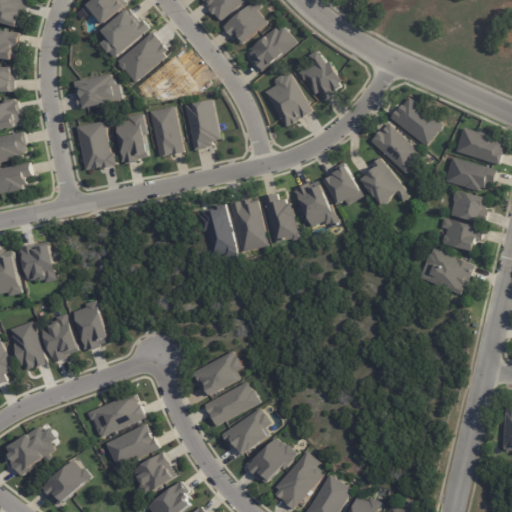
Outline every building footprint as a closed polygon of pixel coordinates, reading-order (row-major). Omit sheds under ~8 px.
[(0,0),(30,0),(22,28),(0,21),(0,0)] [(93,0),(125,0),(129,4),(105,23),(95,11),(90,15),(84,8),(93,0)] [(247,0),(223,21),(217,14),(216,14),(211,9),(212,8),(204,0),(247,0)] [(256,0),(258,0),(264,6),(260,10),(270,22),(243,44),(235,35),(234,37),(225,26),(256,0)] [(130,8),(140,19),(139,19),(142,22),(144,20),(151,28),(146,32),(146,33),(118,56),(116,58),(111,52),(110,53),(102,43),(109,37),(108,36),(106,36),(104,33),(105,32),(104,30),(130,8)] [(285,27),(298,42),(263,72),(253,61),(255,60),(251,55),(252,54),(251,53),(256,50),(254,48),(278,27),(280,31),(285,27)] [(0,29),(21,32),(17,60),(0,57),(0,29)] [(154,31),(162,41),(165,45),(165,44),(169,49),(165,53),(167,56),(137,81),(127,69),(124,70),(120,65),(121,63),(119,61),(154,31)] [(319,50),(322,55),(323,55),(328,63),(331,61),(344,80),(341,82),(344,86),(337,90),(339,92),(326,101),(320,92),(316,94),(306,79),(305,80),(300,72),(315,62),(311,55),(319,50)] [(0,66),(19,66),(19,80),(16,80),(16,91),(0,91),(0,66)] [(290,71),(314,111),(300,120),(294,124),(288,127),(267,92),(278,85),(275,80),(290,71)] [(113,73),(114,77),(116,78),(117,84),(121,83),(125,99),(108,103),(108,104),(81,109),(80,102),(76,81),(113,73)] [(411,97),(446,124),(444,127),(444,129),(442,131),(440,131),(428,147),(392,118),(400,108),(401,109),(405,104),(411,97)] [(0,103),(5,103),(4,101),(16,98),(17,101),(20,101),(22,114),(20,114),(22,125),(16,126),(17,127),(8,129),(8,128),(0,129),(0,103)] [(214,99),(223,139),(218,140),(218,141),(214,142),(215,145),(209,147),(209,148),(197,150),(187,105),(214,99)] [(176,106),(186,152),(173,155),(172,154),(166,155),(166,156),(162,156),(152,111),(176,106)] [(145,113),(149,134),(146,134),(150,156),(140,159),(140,161),(127,164),(126,161),(123,162),(121,149),(123,148),(118,122),(131,120),(130,116),(145,113)] [(106,121),(113,153),(116,152),(119,164),(115,165),(115,166),(103,168),(103,167),(97,168),(88,169),(79,127),(106,121)] [(390,123),(424,155),(414,166),(414,168),(410,173),(407,173),(372,141),(377,136),(376,135),(381,130),(382,131),(384,128),(385,129),(387,127),(387,126),(390,123)] [(465,127),(480,132),(480,131),(486,133),(486,134),(500,138),(499,141),(506,143),(503,151),(504,151),(500,164),(458,151),(465,127)] [(0,136),(26,131),(28,145),(27,145),(29,151),(27,152),(28,153),(22,154),(22,157),(9,160),(9,161),(1,163),(1,162),(0,162),(0,136)] [(362,177),(377,164),(375,162),(381,157),(408,190),(406,191),(411,196),(405,202),(398,193),(391,199),(391,200),(386,204),(385,204),(384,205),(377,196),(377,197),(368,186),(368,185),(362,177)] [(499,171),(495,183),(489,181),(487,189),(482,188),(481,190),(447,181),(453,157),(499,170),(499,171)] [(0,168),(31,161),(35,176),(27,177),(29,184),(24,185),(25,189),(11,192),(11,191),(0,193),(0,168)] [(325,178),(335,172),(333,169),(346,161),(366,195),(350,205),(347,200),(341,204),(325,178)] [(298,188),(307,184),(308,186),(320,180),(322,185),(323,185),(336,215),(338,214),(343,224),(333,228),(331,223),(327,225),(326,221),(313,227),(304,207),(303,208),(296,192),(299,190),(298,188)] [(488,206),(487,209),(490,210),(487,222),(481,220),(481,223),(452,215),(456,201),(454,199),(456,192),(458,191),(490,199),(488,206)] [(264,196),(278,193),(280,200),(287,198),(288,203),(291,203),(298,230),(300,230),(302,238),(293,241),(293,238),(276,243),(264,196)] [(231,203),(242,201),(242,200),(251,198),(252,200),(258,199),(268,246),(241,251),(231,203)] [(226,203),(231,226),(232,232),(235,250),(235,254),(225,256),(224,253),(211,255),(206,231),(203,232),(199,215),(201,215),(200,211),(216,207),(216,205),(226,203)] [(486,229),(483,240),(479,239),(476,252),(444,244),(443,241),(445,235),(447,234),(448,228),(442,227),(445,218),(486,229)] [(22,247),(33,244),(33,245),(50,242),(58,279),(47,282),(47,279),(40,280),(40,278),(38,278),(37,279),(33,280),(32,279),(29,280),(27,271),(24,258),(25,258),(22,247)] [(475,266),(474,269),(475,270),(473,275),(474,276),(469,288),(467,287),(464,295),(422,277),(428,261),(431,254),(433,253),(435,247),(476,265),(475,266)] [(0,250),(3,250),(4,252),(14,249),(24,293),(11,296),(10,292),(0,293),(0,250)] [(102,346),(102,344),(112,341),(98,300),(86,304),(88,307),(75,311),(83,336),(81,337),(85,350),(88,349),(89,351),(102,346)] [(55,363),(69,358),(68,355),(80,351),(80,347),(68,313),(56,317),(58,323),(50,326),(51,327),(43,330),(55,363)] [(35,320),(50,363),(36,368),(36,367),(31,369),(29,368),(27,364),(24,365),(13,335),(14,335),(12,329),(35,320)] [(0,337),(7,351),(8,351),(15,365),(11,367),(13,372),(8,374),(11,381),(0,386),(0,337)] [(210,396),(212,395),(212,396),(241,380),(241,376),(239,371),(245,367),(239,356),(238,357),(235,350),(194,372),(199,382),(201,382),(210,396)] [(218,425),(262,402),(255,390),(254,390),(249,381),(206,404),(212,416),(213,416),(218,425)] [(147,417),(104,437),(103,435),(101,435),(98,428),(99,426),(95,419),(93,420),(89,412),(136,390),(140,400),(139,400),(147,417)] [(242,455),(250,450),(250,451),(264,442),(263,441),(271,436),(271,432),(268,427),(274,423),(268,413),(266,414),(262,408),(224,434),(230,442),(232,441),(235,446),(236,446),(242,455)] [(162,447),(151,453),(149,452),(120,468),(107,443),(147,422),(154,436),(155,435),(162,447)] [(10,446),(11,448),(13,452),(11,454),(15,460),(12,463),(20,475),(21,474),(23,477),(34,469),(32,467),(57,449),(55,447),(56,445),(54,443),(52,443),(52,442),(58,438),(51,427),(45,431),(41,426),(10,446)] [(267,483),(283,468),(285,469),(296,459),(295,458),(299,453),(289,443),(287,445),(284,441),(282,441),(278,437),(258,457),(257,455),(248,463),(250,465),(248,467),(258,477),(260,476),(267,483)] [(164,451),(172,463),(171,464),(178,475),(176,477),(176,478),(159,489),(158,488),(153,492),(151,490),(147,493),(138,480),(140,478),(135,470),(164,451)] [(295,509),(325,475),(323,473),(323,471),(318,467),(322,462),(309,451),(277,487),(280,490),(277,494),(282,498),(283,498),(295,509)] [(75,459),(84,469),(86,466),(95,476),(89,481),(88,481),(85,485),(65,502),(65,501),(61,504),(54,496),(53,498),(44,487),(51,480),(75,459)] [(339,511),(354,489),(338,479),(338,478),(334,476),(333,476),(330,475),(308,511),(339,511)] [(183,479),(192,491),(188,493),(191,497),(188,499),(192,504),(182,511),(154,511),(149,506),(183,479)] [(383,502),(379,511),(351,511),(358,496),(369,501),(371,497),(383,502)] [(416,511),(418,503),(408,501),(406,509),(391,505),(389,511),(416,511)]
